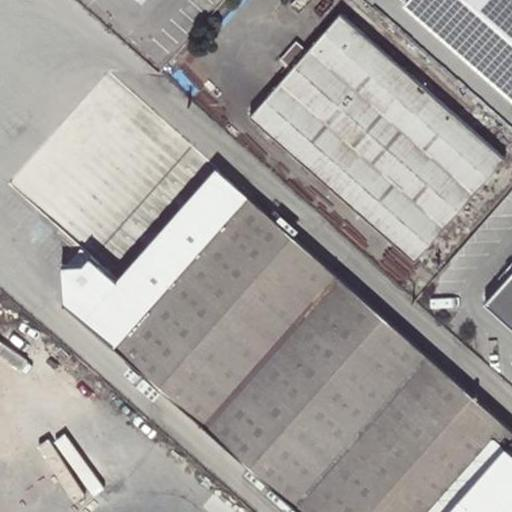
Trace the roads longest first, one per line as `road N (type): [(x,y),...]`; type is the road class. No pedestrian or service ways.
road 1 (unknown): [(511,407),(112,60),(25,0)]
road 2 (unknown): [(0,264),(44,315),(274,511)]
road 3 (unknown): [(511,249),(475,296),(480,314),(511,341)]
